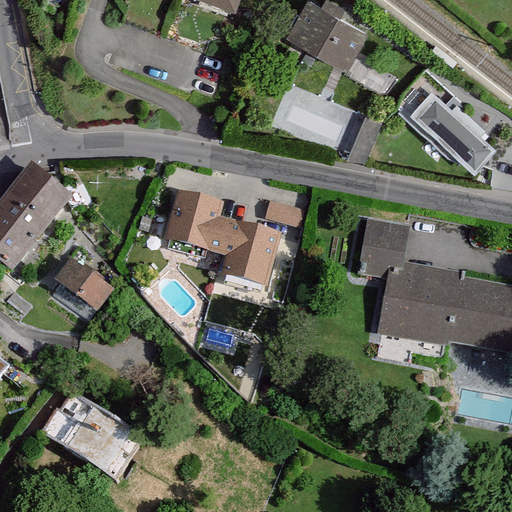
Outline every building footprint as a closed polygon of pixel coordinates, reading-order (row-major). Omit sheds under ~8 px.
[(308,0),(304,0),(285,34),(347,68),(367,33),(308,0)] [(432,80),(404,110),(473,171),(492,150),(451,113),(459,104),(432,80)] [(370,165),(382,122),(364,117),(352,161),(370,165)] [(30,165),(0,202),(0,263),(12,273),(71,197),(30,165)] [(176,192),(164,242),(225,257),(220,279),(266,290),(279,234),(217,219),(221,203),(176,192)] [(269,203),(264,220),(296,229),(301,212),(269,203)] [(399,271),(406,230),(364,223),(357,267),(365,268),(364,279),(383,283),(386,269),(399,271)] [(71,259),(53,284),(95,315),(113,290),(71,259)] [(389,276),(380,338),(511,356),(511,289),(465,283),(466,276),(404,267),(402,278),(389,276)] [(51,406),(35,435),(114,481),(141,435),(69,394),(59,411),(51,406)]
